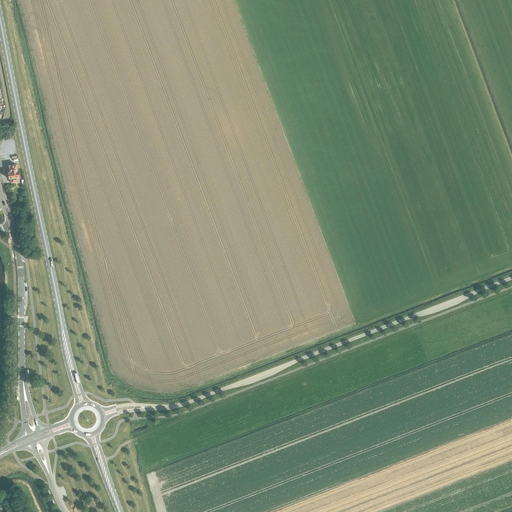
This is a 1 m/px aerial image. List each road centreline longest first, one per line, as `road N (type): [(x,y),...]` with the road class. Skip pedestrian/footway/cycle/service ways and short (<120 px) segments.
road 1 (residential): [(153,407),(185,403),(511,277)]
road 2 (primary): [(74,380),(0,21)]
road 3 (tertiary): [(12,225),(23,389)]
